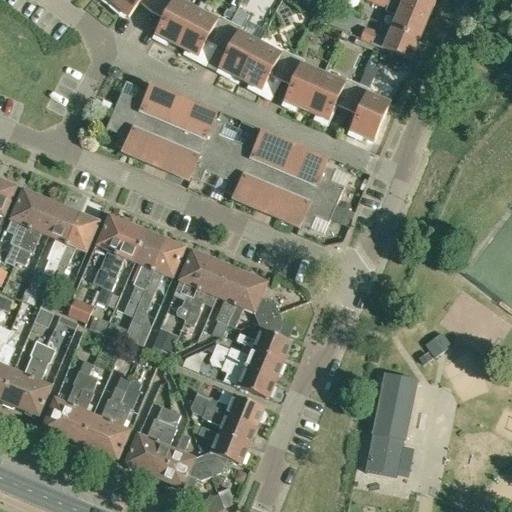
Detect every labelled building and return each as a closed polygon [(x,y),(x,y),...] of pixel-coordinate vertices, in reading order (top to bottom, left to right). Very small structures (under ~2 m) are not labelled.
[(140,5),(151,14),(160,0),(112,0),(107,7),(119,17),(122,13),(126,16),(128,18),(140,5)] [(176,0),(160,0),(151,14),(165,21),(154,41),(166,47),(168,43),(177,48),(196,11),(176,0)] [(429,20),(402,9),(381,0),(364,0),(387,10),(386,12),(398,17),(393,29),(420,41),(429,20)] [(429,20),(437,0),(405,0),(404,0),(381,0),(402,9),(429,20)] [(240,34),(242,30),(249,16),(238,10),(235,15),(232,21),(230,24),(217,49),(228,55),(218,75),(230,81),(232,77),(241,81),(259,44),(240,34)] [(217,49),(230,24),(219,18),(217,22),(196,11),(177,48),(186,52),(184,57),(196,63),(206,43),(217,49)] [(227,13),(224,17),(232,21),(235,15),(228,11),(227,13)] [(420,41),(393,29),(388,41),(376,36),(377,34),(365,29),(360,40),(411,61),(420,41)] [(270,77),(281,83),(292,57),(261,40),(259,44),(241,81),(250,86),(247,90),(259,97),(270,77)] [(297,109),(307,113),(323,76),(302,66),(304,62),(292,57),(281,83),(292,88),(283,108),(296,114),(297,109)] [(110,70),(107,74),(110,80),(114,81),(119,79),(121,74),(119,70),(114,68),(110,70)] [(323,76),(307,113),(316,117),(314,122),(326,127),(335,107),(347,112),(358,86),(357,85),(362,72),(355,69),(349,82),(346,81),(344,85),(323,76)] [(358,86),(347,112),(358,117),(349,137),(361,143),(364,139),(373,143),(390,105),(368,95),(370,91),(358,86)] [(121,94),(114,113),(170,136),(184,103),(151,89),(149,94),(139,89),(138,91),(134,100),(122,95),(123,95),(121,94)] [(225,160),(233,141),(221,136),(225,126),(215,122),(217,117),(184,103),(170,136),(225,160)] [(114,147),(125,151),(123,155),(156,169),(165,148),(170,136),(114,113),(106,131),(107,131),(119,136),(115,145),(114,147)] [(170,136),(165,148),(156,169),(189,183),(191,179),(201,183),(205,173),(217,178),(225,160),(170,136)] [(233,141),(225,160),(280,183),(285,172),(294,150),(261,136),(259,141),(249,136),(245,147),(233,141)] [(294,150),(285,172),(280,183),(336,207),(339,200),(342,194),(344,189),(343,188),(331,183),(336,173),(325,169),(327,164),(294,150)] [(225,193),(235,198),(233,202),(266,216),(275,195),(280,183),(225,160),(217,178),(229,183),(225,193)] [(16,189),(0,182),(0,217),(3,219),(16,189)] [(280,183),(275,195),(266,216),(299,230),(301,226),(311,230),(312,229),(312,228),(315,220),(327,225),(328,225),(336,207),(280,183)] [(21,249),(43,201),(23,193),(11,222),(18,225),(10,245),(12,246),(7,259),(15,263),(21,249)] [(43,201),(21,249),(15,263),(25,267),(31,254),(33,255),(41,235),(49,239),(61,209),(43,201)] [(79,217),(61,209),(49,239),(56,241),(47,261),(49,261),(43,275),(53,279),(79,217)] [(79,217),(53,279),(60,283),(75,249),(86,254),(98,225),(79,217)] [(92,286),(102,290),(129,227),(110,219),(97,249),(109,253),(101,272),(99,272),(92,286)] [(147,235),(129,227),(102,290),(112,294),(118,280),(116,279),(124,260),(135,265),(147,235)] [(166,243),(147,235),(135,265),(141,267),(133,287),(135,288),(144,292),(148,284),(166,243)] [(139,305),(136,311),(130,325),(127,331),(124,339),(144,347),(149,333),(146,318),(152,302),(163,277),(173,281),(185,251),(166,243),(148,284),(144,292),(139,305)] [(191,289),(183,308),(178,319),(186,322),(190,311),(211,262),(192,254),(179,284),(191,289)] [(190,311),(186,322),(185,325),(195,329),(200,316),(198,315),(202,306),(212,311),(217,300),(229,270),(211,262),(190,311)] [(249,278),(229,270),(217,300),(224,303),(216,322),(218,323),(213,336),(222,340),(227,327),(235,308),(249,278)] [(249,278),(235,308),(227,327),(235,330),(243,311),(255,316),(253,320),(255,324),(276,316),(272,307),(260,303),(267,286),(249,278)] [(135,288),(130,301),(139,305),(144,292),(135,288)] [(38,296),(26,290),(21,301),(33,307),(38,296)] [(1,299),(0,301),(0,311),(8,314),(12,303),(1,299)] [(93,311),(74,303),(68,318),(86,326),(93,311)] [(40,310),(34,324),(48,330),(54,316),(40,310)] [(279,323),(276,316),(255,324),(258,330),(262,332),(258,343),(240,336),(237,343),(254,351),(284,362),(291,343),(274,336),(279,323)] [(60,318),(58,323),(76,331),(78,325),(60,318)] [(109,324),(93,318),(88,330),(104,336),(109,324)] [(110,324),(105,338),(122,345),(124,339),(127,331),(110,324)] [(0,352),(3,345),(9,332),(0,328),(0,352)] [(9,332),(3,345),(0,352),(0,400),(1,401),(13,372),(7,370),(15,350),(13,350),(19,336),(9,332)] [(159,333),(152,349),(153,349),(167,355),(170,356),(174,347),(176,341),(159,333)] [(427,347),(435,358),(450,347),(443,336),(427,347)] [(20,409),(40,361),(45,348),(36,344),(30,357),(32,358),(24,377),(13,372),(1,401),(20,409)] [(277,379),(284,362),(254,351),(251,360),(217,346),(213,354),(277,379)] [(45,348),(40,361),(20,409),(38,417),(50,389),(40,384),(48,365),(50,365),(55,352),(45,348)] [(268,400),(277,379),(213,354),(210,362),(211,366),(222,370),(221,372),(242,381),(239,388),(268,400)] [(428,354),(419,360),(423,367),(433,361),(428,354)] [(88,377),(82,391),(62,439),(80,447),(92,417),(85,415),(94,395),(92,394),(98,381),(95,379),(97,375),(91,372),(89,377),(88,377)] [(79,373),(73,387),(65,405),(55,401),(42,431),(62,439),(82,391),(88,377),(79,373)] [(374,436),(367,474),(395,480),(397,471),(401,448),(402,441),(404,441),(415,391),(417,381),(386,375),(374,436)] [(100,421),(92,417),(80,447),(98,454),(119,406),(125,392),(116,389),(111,402),(108,401),(100,421)] [(193,403),(256,429),(259,423),(262,423),(264,422),(266,417),(265,414),(263,412),(264,410),(235,397),(230,409),(210,400),(211,398),(197,392),(193,403)] [(248,448),(256,429),(193,403),(190,410),(191,413),(203,418),(202,420),(222,429),(219,435),(248,448)] [(119,406),(98,454),(117,462),(129,433),(123,430),(131,411),(119,406)] [(145,474),(164,425),(169,412),(162,408),(156,422),(148,441),(138,437),(125,466),(145,474)] [(169,412),(164,425),(145,474),(162,482),(174,452),(168,450),(177,430),(175,429),(181,417),(169,412)] [(241,467),(248,448),(219,435),(219,436),(196,427),(193,434),(216,443),(211,454),(206,452),(202,454),(210,477),(219,473),(224,460),(241,467)] [(202,480),(210,477),(202,454),(195,457),(194,460),(183,456),(190,439),(183,436),(175,453),(174,452),(162,482),(182,491),(189,475),(202,480)] [(238,471),(234,481),(244,485),(248,476),(238,471)] [(210,496),(200,510),(205,511),(222,511),(224,511),(219,497),(212,498),(210,496)]
